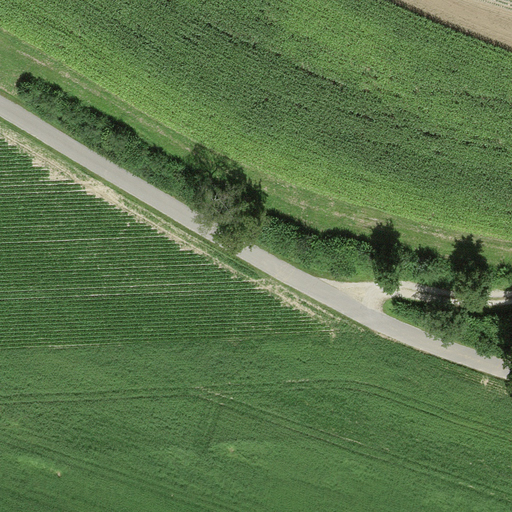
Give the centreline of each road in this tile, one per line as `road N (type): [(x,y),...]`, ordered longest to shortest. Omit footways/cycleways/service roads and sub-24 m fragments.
road 1 (track): [(0,102),(350,308),(511,368)]
road 2 (track): [(511,296),(402,290),(350,308)]
